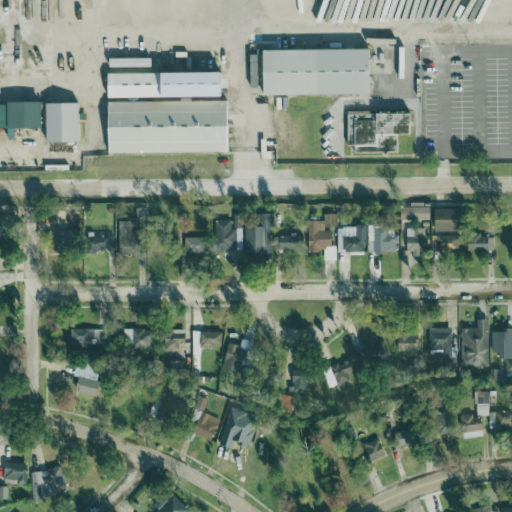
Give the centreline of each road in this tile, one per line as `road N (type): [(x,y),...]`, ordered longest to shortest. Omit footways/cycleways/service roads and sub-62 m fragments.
road 1 (residential): [(0,190),(511,185)]
road 2 (residential): [(32,293),(511,287)]
road 3 (residential): [(96,36),(511,33)]
road 4 (residential): [(0,417),(143,450),(249,511)]
road 5 (residential): [(31,190),(33,421)]
road 6 (tertiary): [(360,511),(430,483),(511,466)]
road 7 (residential): [(344,291),(340,318),(318,334),(300,335),(264,317),(258,292)]
